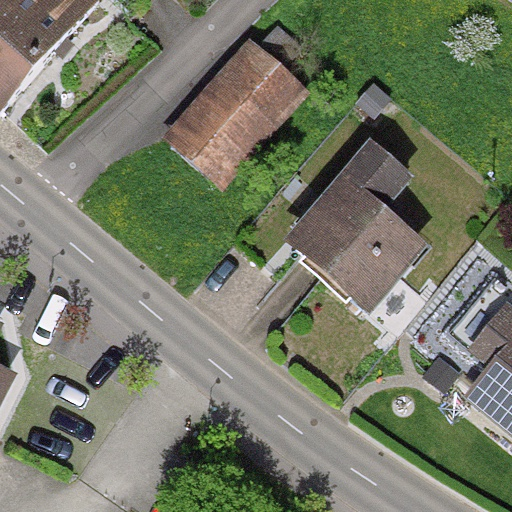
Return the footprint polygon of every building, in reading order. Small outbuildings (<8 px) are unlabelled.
[(0,0),(0,111),(101,0),(0,0)] [(279,24),(258,45),(283,69),(303,47),(279,24)] [(258,45),(250,37),(165,138),(223,191),(311,94),(283,69),(258,45)] [(393,100),(375,83),(356,102),(374,119),(393,100)] [(371,138),(285,240),(306,257),(351,298),(370,314),(430,244),(387,205),(413,176),(371,138)] [(347,302),(351,298),(306,257),(302,260),(347,302)] [(487,366),(464,396),(511,436),(511,303),(507,300),(467,350),(487,366)] [(0,410),(19,372),(0,362),(0,333),(5,323),(0,320),(0,410)] [(462,374),(439,356),(422,377),(446,395),(462,374)]
